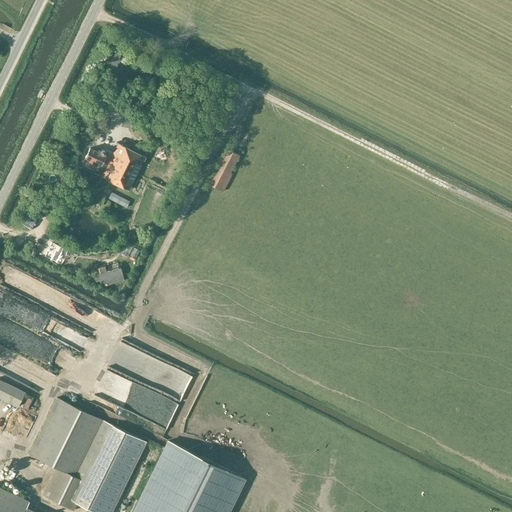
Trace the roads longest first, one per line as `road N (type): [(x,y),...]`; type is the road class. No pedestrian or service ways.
road 1 (track): [(511,219),(94,10)]
road 2 (track): [(95,396),(251,88)]
road 3 (tertiary): [(0,201),(99,0)]
